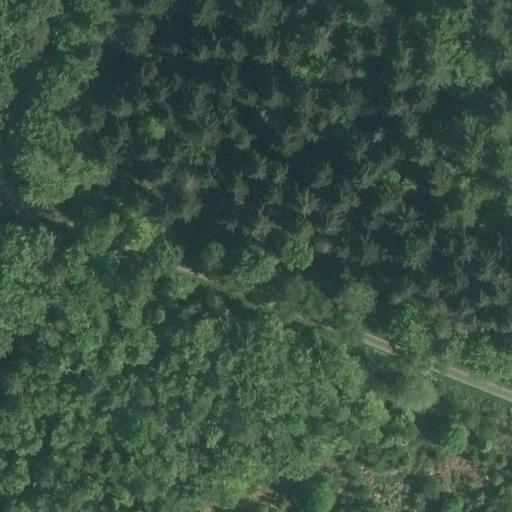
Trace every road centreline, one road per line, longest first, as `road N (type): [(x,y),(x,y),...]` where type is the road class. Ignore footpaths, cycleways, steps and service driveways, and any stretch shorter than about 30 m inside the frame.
road 1 (track): [(511,390),(0,182)]
road 2 (track): [(0,173),(68,0)]
